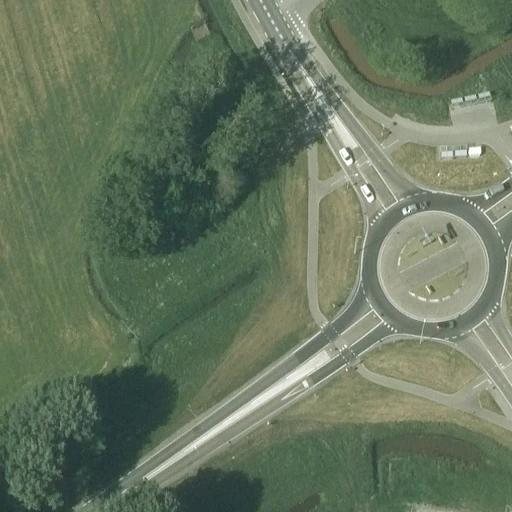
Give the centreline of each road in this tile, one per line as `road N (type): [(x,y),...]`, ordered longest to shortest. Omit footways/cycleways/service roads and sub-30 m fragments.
road 1 (tertiary): [(410,208),(290,55)]
road 2 (tertiary): [(290,55),(384,225)]
road 3 (primary): [(100,511),(260,401)]
road 4 (primary): [(260,401),(395,323)]
road 5 (primary): [(373,297),(260,401)]
road 6 (track): [(349,511),(333,417),(367,376)]
